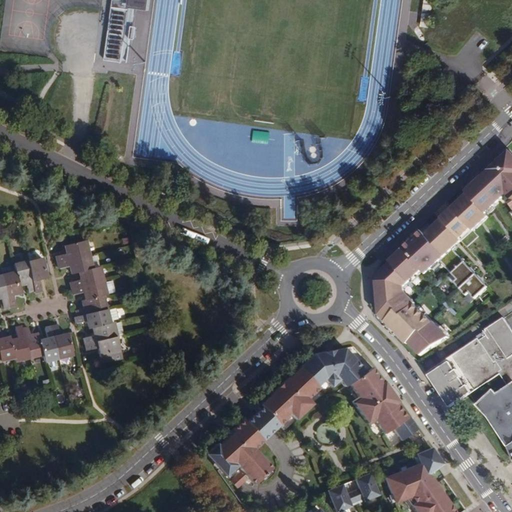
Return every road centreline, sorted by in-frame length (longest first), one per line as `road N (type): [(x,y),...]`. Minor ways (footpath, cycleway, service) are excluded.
road 1 (tertiary): [(0,129),(292,277)]
road 2 (tertiary): [(294,311),(112,485),(58,511)]
road 3 (tertiary): [(500,511),(414,384),(338,305)]
road 4 (tertiary): [(333,274),(511,117)]
